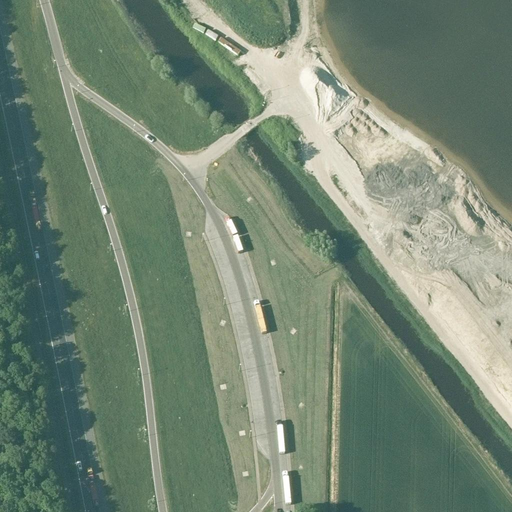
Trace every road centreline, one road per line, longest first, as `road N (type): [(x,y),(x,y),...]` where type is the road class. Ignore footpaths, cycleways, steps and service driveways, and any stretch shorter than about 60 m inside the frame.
road 1 (motorway): [(91,511),(0,62)]
road 2 (track): [(511,425),(326,189),(312,131),(251,58)]
